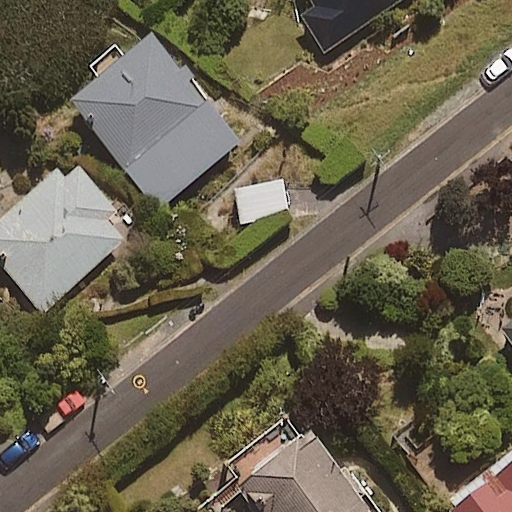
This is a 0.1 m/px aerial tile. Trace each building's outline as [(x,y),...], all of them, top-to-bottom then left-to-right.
[(290,0),(300,14),(296,17),(323,57),(406,0),(290,0)] [(236,153),(154,49),(124,72),(114,59),(92,76),(105,92),(77,114),(157,215),(236,153)] [(117,223),(79,181),(68,191),(60,182),(0,236),(0,273),(40,318),(122,244),(109,230),(117,223)] [(288,215),(279,186),(233,201),(242,229),(288,215)] [(243,511),(360,511),(311,455),(243,511)] [(511,511),(511,458),(444,511),(511,511)]
